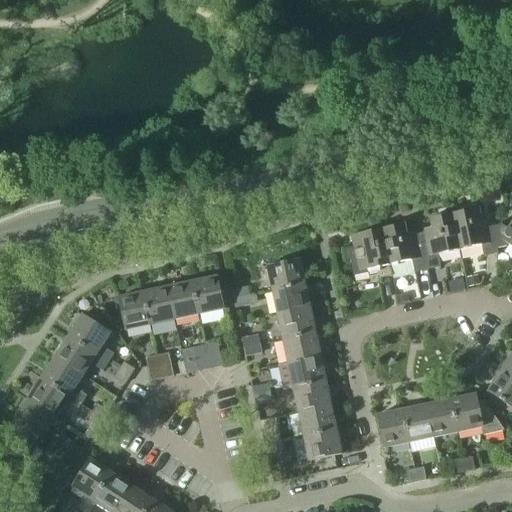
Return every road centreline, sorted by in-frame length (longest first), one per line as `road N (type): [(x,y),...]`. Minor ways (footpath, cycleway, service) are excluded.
road 1 (tertiary): [(35,243),(511,126)]
road 2 (residential): [(371,491),(373,461),(343,329),(469,300),(511,311)]
road 3 (residential): [(511,491),(412,511),(371,491)]
road 4 (residential): [(371,491),(240,511)]
